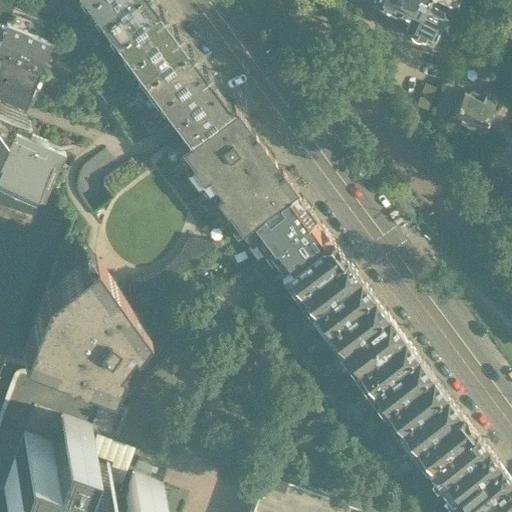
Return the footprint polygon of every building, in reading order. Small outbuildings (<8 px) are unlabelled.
[(23,103),(36,70),(53,29),(56,22),(14,4),(15,0),(0,0),(0,181),(43,200),(65,151),(9,127),(21,102),(23,103)] [(77,7),(87,0),(72,0),(71,1),(76,9),(77,7)] [(102,20),(128,0),(87,0),(77,7),(83,16),(93,9),(97,14),(85,23),(90,29),(102,20)] [(128,0),(102,20),(112,34),(102,41),(107,48),(117,40),(158,8),(152,0),(128,0)] [(457,0),(381,0),(390,3),(388,7),(400,12),(402,8),(408,10),(402,23),(407,25),(407,26),(406,28),(406,30),(407,31),(407,33),(408,34),(409,35),(410,36),(412,37),(414,37),(415,37),(416,37),(418,36),(419,35),(421,34),(422,33),(422,32),(428,34),(440,8),(444,10),(448,0),(452,0),(457,2),(457,0)] [(158,8),(117,40),(126,53),(116,60),(121,67),(131,60),(173,28),(166,19),(168,15),(162,8),(158,8)] [(173,28),(131,60),(141,72),(130,80),(135,87),(187,47),(181,39),(182,35),(177,27),(173,28)] [(187,47),(135,87),(150,106),(155,102),(160,98),(202,67),(195,58),(197,55),(191,47),(187,47)] [(202,67),(160,98),(155,102),(165,115),(158,120),(163,126),(175,118),(212,89),(212,90),(216,86),(217,86),(216,84),(215,85),(210,78),(211,75),(205,67),(202,67)] [(424,82),(415,104),(426,109),(435,86),(424,82)] [(212,89),(175,118),(181,126),(189,138),(233,103),(231,103),(229,102),(227,101),(227,100),(223,95),(216,86),(212,90),(212,89)] [(479,131),(498,97),(487,91),(481,102),(464,93),(452,115),(450,113),(444,125),(455,131),(460,121),(479,131)] [(237,132),(248,123),(233,103),(189,138),(182,143),(179,145),(192,162),(191,163),(228,213),(229,212),(239,226),(241,228),(295,187),(281,168),(270,176),(264,168),(270,164),(249,135),(243,139),(237,132)] [(315,213),(295,187),(241,228),(250,241),(253,240),(262,253),(263,252),(273,245),(315,213)] [(315,213),(273,245),(263,252),(280,275),(287,270),(332,236),(315,213)] [(332,236),(287,270),(300,288),(345,254),(332,236)] [(134,302),(211,247),(205,240),(189,237),(185,245),(180,253),(170,266),(157,276),(143,282),(131,284),(129,294),(134,302)] [(90,239),(54,262),(22,352),(122,389),(147,321),(134,302),(129,294),(90,239)] [(345,254),(300,288),(314,307),(359,273),(345,254)] [(359,273),(314,307),(328,326),(374,293),(359,273)] [(374,293),(328,326),(342,345),(388,311),(374,293)] [(388,311),(342,345),(337,349),(352,369),(358,365),(403,332),(388,311)] [(302,346),(287,327),(282,331),(296,350),(302,346)] [(403,332),(358,365),(372,385),(417,351),(403,332)] [(315,365),(302,346),(296,350),(309,369),(315,365)] [(417,351),(372,385),(387,404),(431,370),(417,351)] [(431,370),(387,404),(401,423),(446,389),(431,370)] [(446,389),(401,423),(415,443),(460,409),(446,389)] [(460,409),(415,443),(429,461),(432,459),(474,428),(460,409)] [(163,511),(152,508),(162,481),(132,470),(122,497),(98,488),(108,461),(81,451),(91,424),(61,413),(51,440),(24,430),(3,488),(33,499),(28,511),(163,511)] [(474,428),(432,459),(439,469),(430,475),(435,483),(445,475),(486,443),(474,428)] [(486,443),(445,475),(451,485),(442,492),(448,500),(456,492),(457,492),(499,460),(486,443)] [(499,460),(457,492),(463,501),(453,508),(456,511),(465,511),(469,509),(511,477),(499,460)] [(383,511),(271,470),(270,469),(268,469),(266,470),(265,471),(264,471),(263,472),(263,473),(257,489),(248,511),(383,511)] [(511,478),(511,477),(469,509),(470,511),(500,511),(511,503),(511,478)] [(511,511),(511,503),(500,511),(511,511)]
